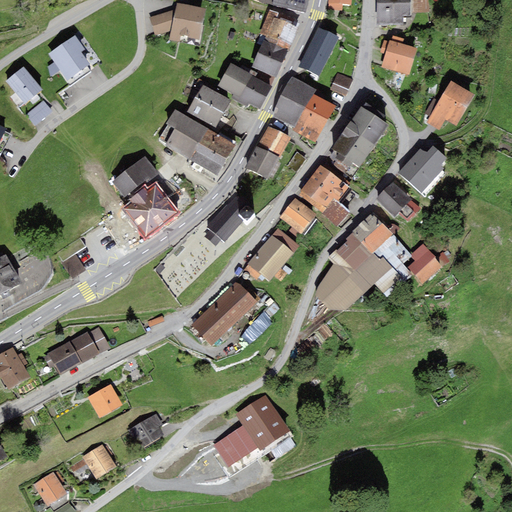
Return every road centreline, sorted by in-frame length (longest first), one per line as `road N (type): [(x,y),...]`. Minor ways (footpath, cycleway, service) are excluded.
road 1 (residential): [(360,75),(398,119),(401,151),(322,258),(279,363),(192,421),(164,454),(88,511)]
road 2 (residential): [(360,75),(297,183),(197,306),(169,329),(0,419)]
road 3 (secondary): [(318,0),(220,192),(0,342)]
road 4 (track): [(138,474),(160,485),(231,485),(362,449),(434,440),(490,448),(511,460)]
road 5 (residential): [(138,0),(135,59),(50,123),(15,166)]
road 6 (residential): [(109,0),(0,62)]
